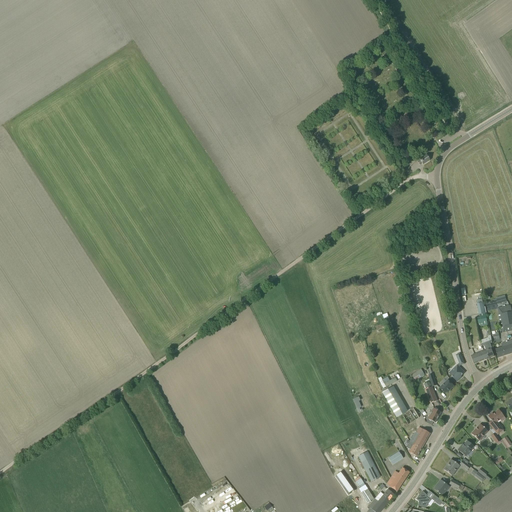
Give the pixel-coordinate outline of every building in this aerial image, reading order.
[(430,157),(429,155),(426,155),(419,159),(420,160),(417,162),(419,165),(422,164),(423,165),(430,161),(430,160),(430,158),(430,157)] [(409,290),(404,291),(407,303),(412,302),(411,297),(409,290)] [(479,311),(480,316),(486,315),(483,302),(482,299),(477,300),(477,304),(478,312),(479,311)] [(497,308),(502,333),(511,330),(511,312),(511,305),(506,306),(497,308)] [(486,315),(480,316),(480,317),(477,318),(478,323),(483,322),(484,326),(488,325),(486,315)] [(486,350),(471,356),(474,364),(494,356),(491,349),(492,348),(490,344),(493,343),(490,335),(487,336),(488,338),(481,340),(482,346),(484,345),(486,350)] [(496,349),(497,353),(498,358),(511,353),(511,340),(505,343),(502,345),(502,347),(496,349)] [(456,355),(459,363),(460,366),(464,364),(460,353),(456,355)] [(449,373),(453,378),(457,382),(460,378),(465,373),(457,365),(449,373)] [(382,388),(395,382),(392,374),(381,379),(380,377),(377,378),(382,388)] [(428,375),(432,387),(436,385),(433,374),(428,375)] [(439,388),(442,390),(445,394),(449,390),(450,390),(454,386),(448,379),(439,388)] [(382,393),(396,417),(407,411),(393,387),(382,393)] [(425,390),(431,403),(437,401),(432,387),(425,390)] [(358,397),(352,399),(358,412),(362,411),(358,401),(359,401),(358,397)] [(402,415),(408,425),(419,418),(413,408),(402,415)] [(427,419),(435,423),(441,412),(433,408),(427,419)] [(491,421),(488,423),(497,435),(503,430),(497,422),(504,417),(498,410),(493,414),(492,413),(488,417),(491,421)] [(471,434),(475,437),(479,441),(488,432),(480,424),(471,434)] [(410,450),(409,452),(417,457),(430,434),(419,428),(416,433),(415,432),(406,448),(410,450)] [(497,444),(498,445),(501,443),(494,433),(490,436),(496,444),(497,444)] [(502,444),(506,449),(511,445),(508,440),(502,444)] [(458,450),(462,453),(466,457),(474,447),(467,441),(462,447),(461,446),(458,450)] [(380,477),(368,452),(358,456),(371,482),(380,477)] [(388,458),(390,462),(396,458),(398,461),(403,458),(399,452),(388,458)] [(443,470),(448,473),(452,476),(459,466),(451,460),(443,470)] [(467,464),(462,461),(459,464),(467,471),(470,467),(467,464)] [(395,471),(386,485),(397,491),(409,472),(402,468),(398,473),(395,471)] [(478,472),(487,480),(488,478),(486,476),(487,474),(480,469),(478,472)] [(471,473),(481,481),(484,478),(474,470),(471,473)] [(342,473),(336,478),(349,497),(356,492),(342,473)] [(433,489),(437,492),(443,496),(449,487),(440,480),(433,489)] [(449,484),(461,491),(464,487),(451,480),(449,484)] [(367,489),(363,491),(370,501),(374,499),(367,489)] [(370,508),(366,511),(379,511),(394,495),(388,489),(383,495),(380,492),(368,507),(370,508)] [(416,499),(415,499),(418,502),(417,506),(418,506),(425,508),(431,500),(426,496),(427,495),(423,492),(423,491),(419,496),(418,496),(416,499)] [(434,495),(431,499),(439,505),(442,501),(434,495)]
